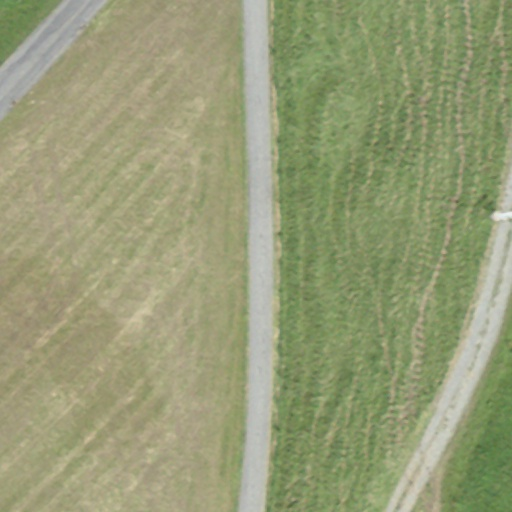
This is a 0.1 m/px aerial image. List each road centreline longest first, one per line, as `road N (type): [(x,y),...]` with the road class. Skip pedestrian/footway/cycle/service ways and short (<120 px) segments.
road 1 (track): [(269,0),(277,193),(265,511)]
road 2 (track): [(419,511),(477,395),(511,246)]
road 3 (unclassified): [(0,105),(99,0)]
